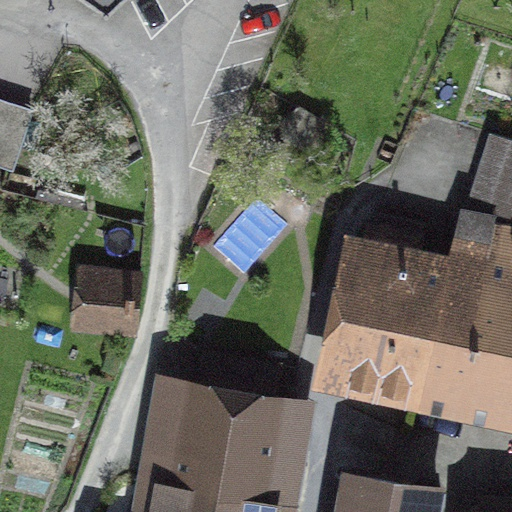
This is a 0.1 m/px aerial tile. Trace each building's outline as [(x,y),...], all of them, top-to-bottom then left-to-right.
[(31,110),(0,99),(0,163),(12,167),(31,110)] [(284,120),(284,128),(315,144),(320,140),(321,120),(300,108),(284,120)] [(511,139),(491,132),(467,210),(511,223),(511,139)] [(511,223),(467,210),(460,234),(488,240),(481,276),(447,270),(421,387),(507,406),(511,380),(511,223)] [(337,369),(421,387),(447,270),(416,263),(425,223),(392,215),(389,227),(369,223),(337,369)] [(135,329),(141,275),(87,270),(81,323),(135,329)] [(273,511),(283,458),(285,459),(286,453),(284,453),(291,411),(270,407),(278,365),(205,352),(197,393),(175,389),(153,511),(273,511)] [(422,511),(426,488),(360,476),(353,511),(422,511)] [(511,511),(511,502),(484,501),(483,511),(511,511)]
